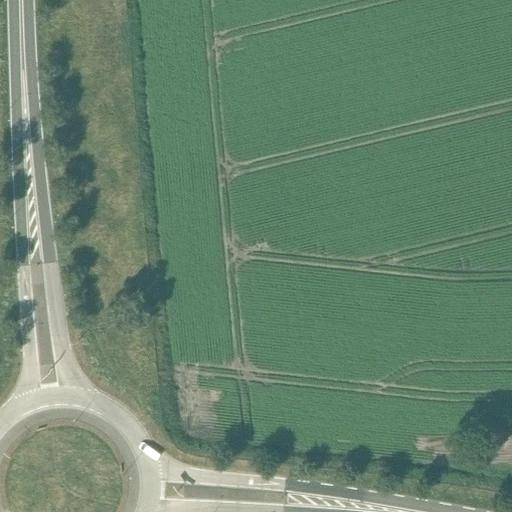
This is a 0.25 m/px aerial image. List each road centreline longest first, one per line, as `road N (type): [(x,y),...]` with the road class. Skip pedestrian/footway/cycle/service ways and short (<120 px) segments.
road 1 (primary): [(24,117),(27,405)]
road 2 (primary): [(75,400),(24,117)]
road 3 (primary): [(404,511),(144,464)]
